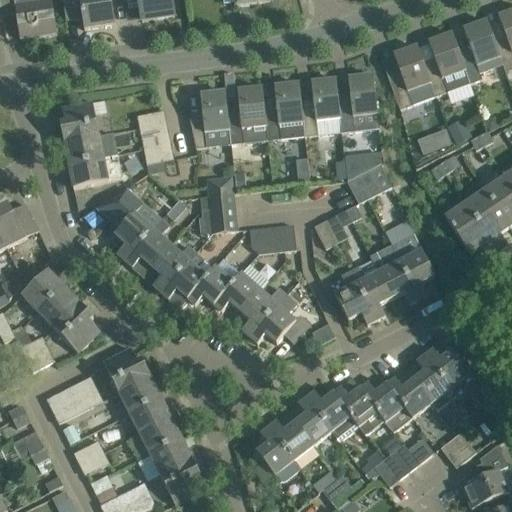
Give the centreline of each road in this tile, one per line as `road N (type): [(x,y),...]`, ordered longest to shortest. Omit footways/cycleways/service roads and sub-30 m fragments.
road 1 (residential): [(8,91),(337,38)]
road 2 (residential): [(170,347),(63,238),(8,91)]
road 3 (residential): [(256,388),(352,356),(511,270)]
